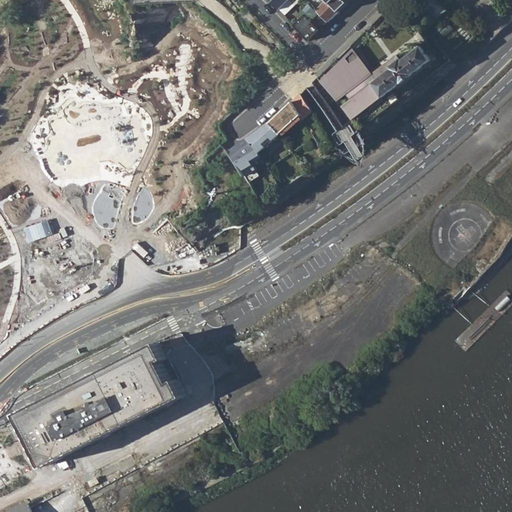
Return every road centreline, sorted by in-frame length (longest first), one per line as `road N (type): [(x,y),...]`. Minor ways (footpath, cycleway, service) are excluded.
road 1 (primary): [(511,46),(392,154),(285,231),(0,386)]
road 2 (primary): [(3,406),(295,249),(407,170),(511,77)]
